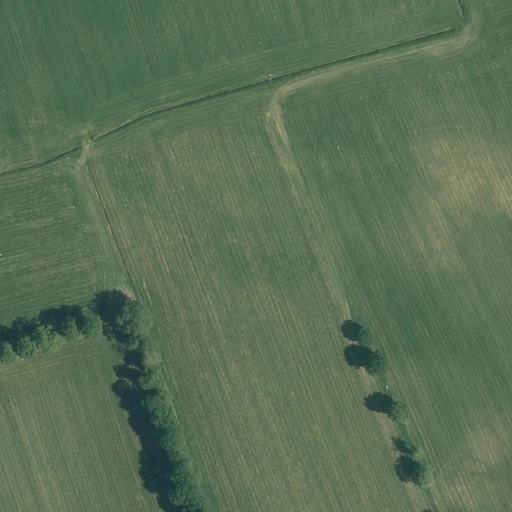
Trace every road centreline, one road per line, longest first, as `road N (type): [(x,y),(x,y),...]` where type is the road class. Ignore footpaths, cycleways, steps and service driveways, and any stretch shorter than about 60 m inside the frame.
road 1 (track): [(448,511),(280,93),(292,82),(471,33),(469,0)]
road 2 (track): [(180,511),(114,316)]
